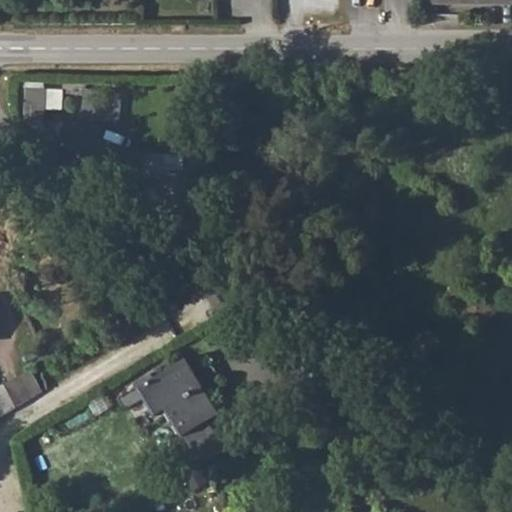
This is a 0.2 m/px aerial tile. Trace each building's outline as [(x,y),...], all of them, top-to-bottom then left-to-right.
[(178,115),(181,85),(140,81),(136,111),(178,115)] [(451,292),(440,309),(480,339),(492,321),(451,292)] [(421,337),(397,371),(414,384),(438,350),(421,337)] [(0,412),(0,413),(46,389),(34,367),(0,384),(0,412)] [(156,372),(108,400),(125,429),(135,423),(150,450),(189,427),(156,372)]
